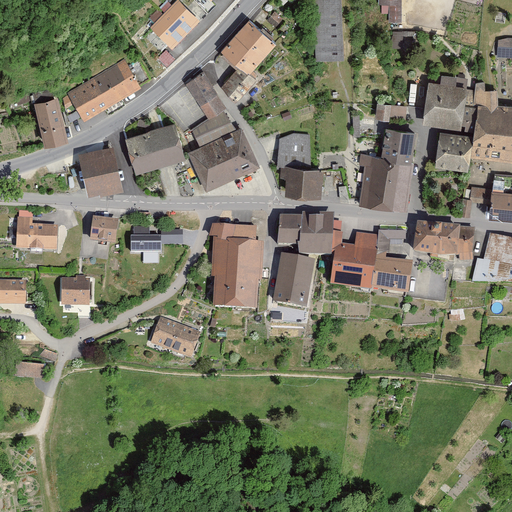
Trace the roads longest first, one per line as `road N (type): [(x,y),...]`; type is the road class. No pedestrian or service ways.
road 1 (residential): [(277,204),(511,230)]
road 2 (residential): [(211,203),(176,285),(67,347)]
road 3 (residential): [(277,204),(243,125),(199,57)]
road 4 (residential): [(0,197),(134,202)]
road 5 (secondary): [(112,124),(0,171)]
